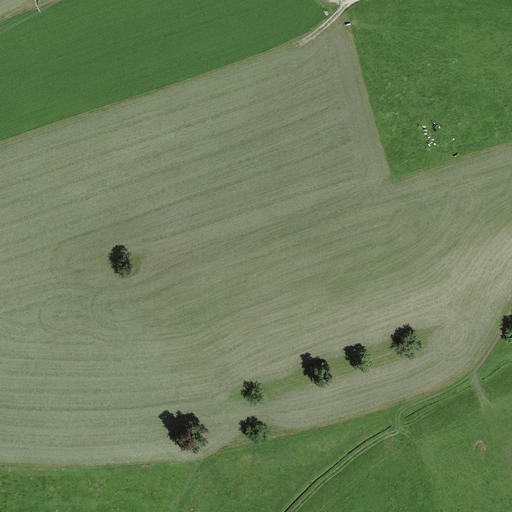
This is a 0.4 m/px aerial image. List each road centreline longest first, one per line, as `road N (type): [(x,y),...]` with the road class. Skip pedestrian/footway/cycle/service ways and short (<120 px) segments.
road 1 (track): [(35,137),(291,49),(357,0)]
road 2 (track): [(413,404),(444,391),(511,320)]
